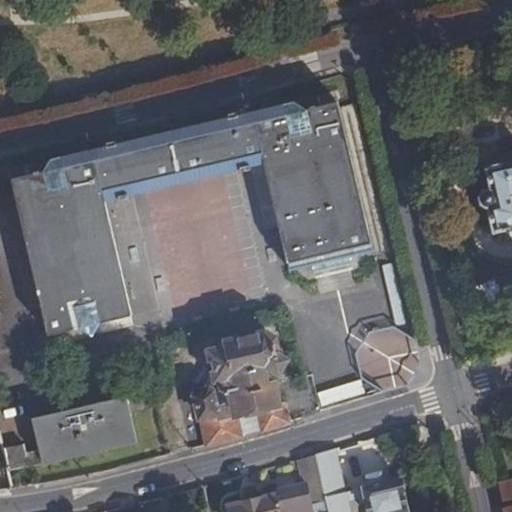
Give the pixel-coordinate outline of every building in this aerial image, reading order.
[(307,102),(301,97),(246,111),(243,108),(235,111),(235,114),(192,125),(124,142),(123,138),(114,140),(114,144),(59,157),(55,165),(52,171),(20,179),(60,334),(91,326),(97,330),(103,335),(108,327),(112,321),(141,313),(113,200),(117,199),(126,197),(127,200),(137,198),(136,195),(204,178),(247,167),(248,170),(258,168),(257,165),(270,162),(273,172),(281,204),(286,222),(298,267),(304,265),(318,262),(322,268),(340,263),(359,258),(358,252),(372,248),(378,247),(345,106),(343,99),(314,106),(307,102)] [(359,103),(345,106),(378,247),(392,244),(359,103)] [(511,150),(502,152),(499,137),(478,142),(489,185),(482,188),(476,195),(479,206),(483,205),(489,236),(507,231),(510,235),(511,235),(511,150)] [(396,320),(406,317),(393,263),(383,266),(396,320)] [(267,430),(287,423),(281,401),(276,382),(268,384),(263,365),(269,363),(273,367),(278,367),(282,365),(285,358),(281,353),(276,338),(267,333),(227,341),(228,348),(211,352),(213,363),(206,376),(194,394),(209,446),(244,436),(237,412),(248,410),(259,407),(267,430)] [(366,392),(362,380),(320,393),(323,406),(366,392)] [(287,423),(294,421),(287,399),(281,401),(287,423)] [(33,446),(7,453),(10,469),(31,464),(33,469),(140,448),(129,401),(35,421),(43,452),(34,454),(33,446)] [(339,448),(319,454),(328,494),(343,491),(349,490),(339,448)] [(319,454),(301,460),(308,481),(281,488),(282,494),(277,495),(276,493),(231,507),(232,511),(318,511),(331,508),(328,494),(319,454)] [(397,478),(394,466),(370,473),(371,477),(363,479),(371,511),(404,511),(405,511),(409,509),(401,477),(397,478)] [(328,494),(331,508),(332,511),(347,511),(343,491),(328,494)]
